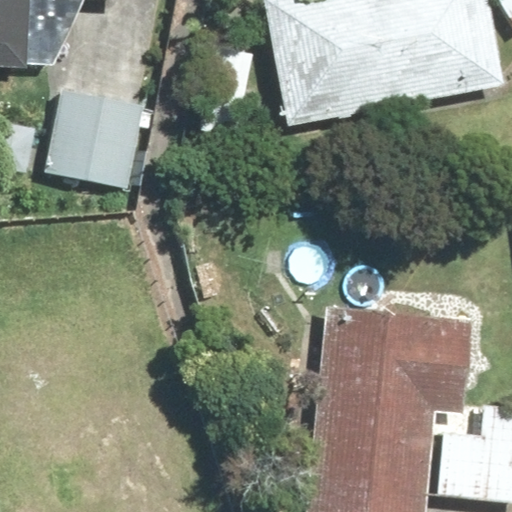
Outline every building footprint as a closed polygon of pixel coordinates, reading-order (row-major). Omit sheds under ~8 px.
[(0,0),(0,55),(35,56),(35,0),(0,0)] [(511,56),(502,0),(270,0),(291,119),(511,81),(511,56)] [(246,141),(254,47),(208,43),(199,137),(246,141)] [(63,87),(44,171),(125,188),(144,105),(63,87)] [(0,169),(29,173),(34,126),(0,121),(0,169)] [(322,301),(316,511),(428,511),(431,412),(474,414),(478,306),(322,301)] [(511,400),(482,399),(480,432),(444,430),(441,497),(511,500),(511,400)]
